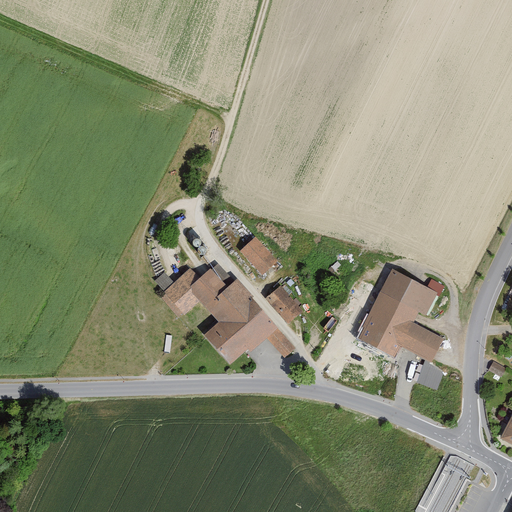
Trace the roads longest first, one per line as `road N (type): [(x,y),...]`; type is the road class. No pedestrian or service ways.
road 1 (tertiary): [(0,392),(281,387),(394,416),(468,448)]
road 2 (residential): [(511,241),(481,306),(468,448)]
